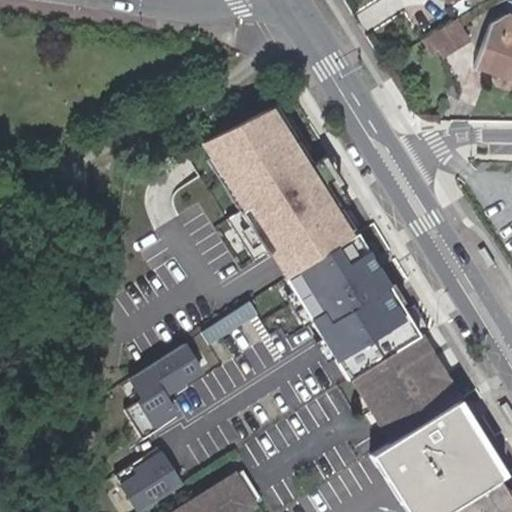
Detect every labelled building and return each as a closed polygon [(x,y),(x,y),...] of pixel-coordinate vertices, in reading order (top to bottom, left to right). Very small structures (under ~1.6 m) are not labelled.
[(473,69),(510,83),(511,77),(511,12),(508,12),(491,23),(473,69)] [(457,14),(427,35),(441,56),(472,36),(457,14)] [(272,104),(199,139),(284,275),(354,232),(272,104)] [(354,232),(284,275),(349,378),(420,333),(354,232)] [(209,341),(258,310),(250,297),(200,328),(209,341)] [(420,333),(349,378),(381,439),(446,399),(457,391),(420,333)] [(180,340),(118,379),(132,401),(121,408),(140,438),(176,415),(163,395),(200,372),(180,340)] [(381,439),(362,452),(400,511),(442,511),(496,478),(446,399),(381,439)] [(156,445),(110,473),(134,511),(137,511),(181,486),(156,445)] [(175,511),(173,511),(241,511),(250,507),(231,476),(194,500),(198,507),(197,511),(196,511),(175,511)] [(511,511),(511,501),(496,478),(442,511),(511,511)] [(194,500),(175,511),(196,511),(197,511),(198,507),(194,500)]
